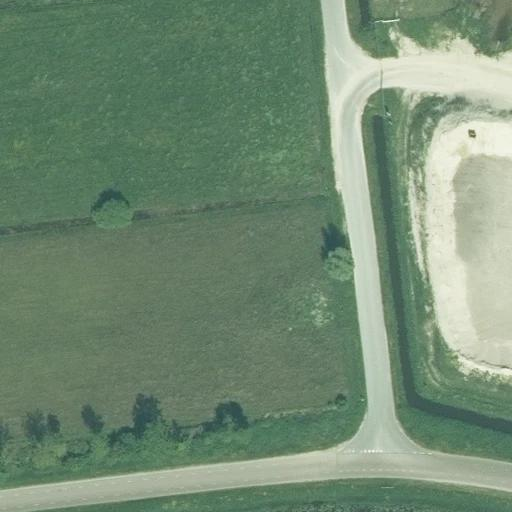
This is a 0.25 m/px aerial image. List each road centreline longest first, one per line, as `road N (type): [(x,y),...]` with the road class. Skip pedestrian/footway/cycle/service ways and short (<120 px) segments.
road 1 (unclassified): [(385,466),(331,0)]
road 2 (tertiary): [(0,507),(385,466)]
road 3 (unknown): [(340,78),(454,72),(511,90)]
road 4 (tertiary): [(511,481),(385,466)]
